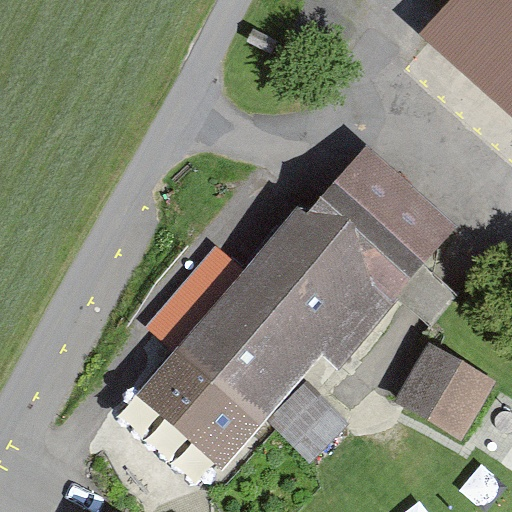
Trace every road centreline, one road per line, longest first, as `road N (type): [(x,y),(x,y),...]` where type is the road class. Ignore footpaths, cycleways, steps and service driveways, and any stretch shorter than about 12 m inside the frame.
road 1 (unclassified): [(0,441),(183,107),(232,0)]
road 2 (track): [(511,166),(367,112),(267,149),(183,107)]
